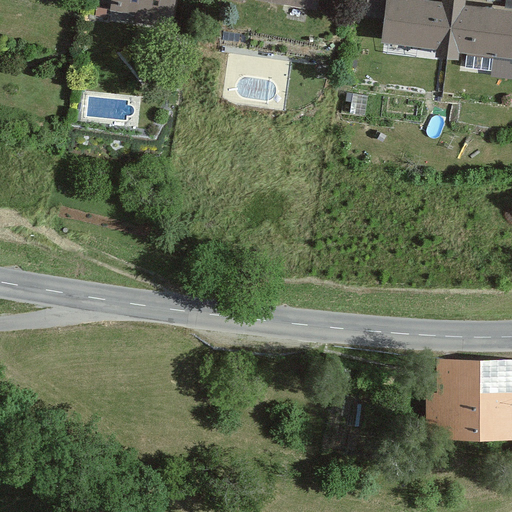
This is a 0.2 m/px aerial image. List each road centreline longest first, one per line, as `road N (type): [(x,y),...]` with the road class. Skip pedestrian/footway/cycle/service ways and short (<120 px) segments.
road 1 (tertiary): [(511,335),(440,339),(108,302)]
road 2 (unclassified): [(97,511),(0,441)]
